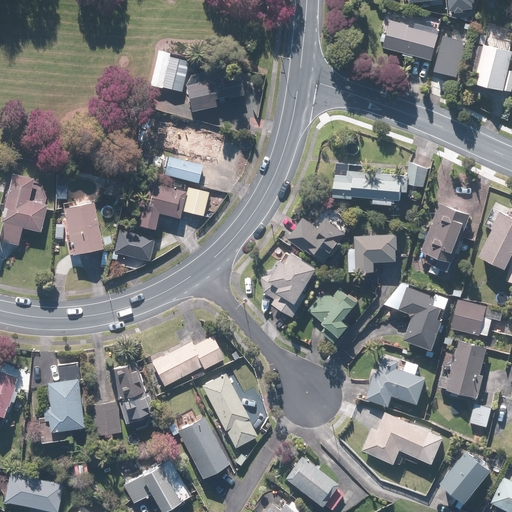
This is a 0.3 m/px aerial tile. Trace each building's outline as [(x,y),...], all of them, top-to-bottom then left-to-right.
[(450,0),(451,9),(456,9),(456,11),(464,10),(464,7),(474,6),(473,0),(450,0)] [(382,50),(401,54),(400,58),(411,60),(412,57),(430,61),(436,35),(438,29),(415,23),(414,28),(388,22),(382,50)] [(467,71),(476,73),(473,86),(510,94),(511,83),(511,72),(507,71),(511,52),(483,46),(486,36),(476,34),(467,71)] [(436,35),(430,61),(427,73),(454,80),(463,41),(436,35)] [(168,54),(156,51),(148,86),(180,93),(187,62),(168,57),(168,54)] [(188,75),(182,87),(187,113),(214,107),(213,99),(240,94),(237,75),(225,77),(224,68),(188,75)] [(180,123),(158,117),(154,132),(167,135),(164,145),(172,146),(169,155),(216,167),(223,140),(212,137),(212,135),(179,127),(180,123)] [(202,166),(165,156),(160,175),(197,185),(202,166)] [(347,166),(335,165),(331,198),(351,200),(352,198),(371,199),(371,205),(391,207),(392,201),(399,202),(400,193),(406,194),(407,184),(422,190),(428,170),(409,164),(404,177),(347,172),(347,166)] [(32,178),(10,173),(0,216),(0,223),(1,224),(0,228),(0,241),(16,245),(20,229),(37,233),(44,206),(26,202),(32,178)] [(184,194),(146,184),(135,226),(151,230),(155,215),(177,221),(184,194)] [(208,191),(188,187),(182,212),(202,217),(208,191)] [(468,214),(439,203),(417,261),(446,272),(468,214)] [(91,204),(61,210),(70,254),(99,248),(91,204)] [(511,251),(511,220),(498,214),(475,258),(501,271),(511,251)] [(301,218),(286,239),(323,265),(345,234),(323,219),(316,229),(301,218)] [(154,240),(117,231),(110,260),(119,262),(121,255),(149,262),(154,240)] [(396,237),(354,236),(354,249),(350,249),(350,273),(372,273),(372,263),(393,263),(393,251),(396,251),(396,237)] [(293,303),(315,270),(286,251),(260,291),(272,299),(269,304),(292,318),(299,307),(293,303)] [(398,311),(411,316),(402,340),(430,350),(448,300),(407,286),(398,311)] [(340,321),(356,302),(339,288),(331,297),(326,292),(321,298),(318,296),(308,308),(322,320),(315,328),(333,344),(347,327),(340,321)] [(493,308),(456,299),(449,327),(486,336),(493,308)] [(188,343),(149,363),(160,385),(201,365),(203,370),(223,359),(211,336),(190,347),(188,343)] [(486,347),(460,339),(453,363),(445,361),(438,386),(446,388),(445,392),(474,401),(481,376),(478,375),(486,347)] [(376,373),(373,372),(364,400),(387,408),(391,396),(417,405),(429,369),(406,361),(403,371),(394,368),(396,362),(381,357),(376,373)] [(132,361),(105,370),(122,422),(149,413),(132,361)] [(18,375),(0,367),(0,419),(18,375)] [(255,436),(223,373),(199,386),(231,449),(255,436)] [(67,439),(66,431),(82,429),(77,380),(44,383),(47,407),(43,407),(44,418),(33,419),(36,442),(67,439)] [(115,403),(89,406),(92,437),(118,434),(115,403)] [(491,409),(475,404),(469,422),(486,428),(491,409)] [(411,424),(384,413),(376,431),(371,429),(362,452),(392,464),(398,452),(409,456),(408,459),(417,463),(419,460),(430,465),(443,434),(412,421),(411,424)] [(202,419),(176,432),(199,478),(225,465),(202,419)] [(489,469),(466,450),(439,483),(463,502),(489,469)] [(334,486),(299,456),(281,478),(316,507),(334,486)] [(165,469),(161,462),(122,486),(133,503),(145,495),(155,511),(158,511),(187,494),(170,466),(165,469)] [(56,511),(62,484),(6,474),(1,503),(52,511),(56,511)] [(511,511),(511,481),(503,477),(489,504),(505,511),(511,511)] [(264,511),(262,510),(260,511),(295,511),(283,503),(277,510),(269,505),(264,511)]
